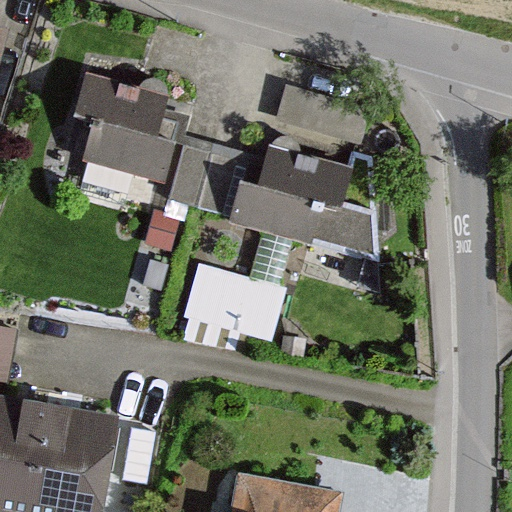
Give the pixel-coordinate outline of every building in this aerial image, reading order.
[(158,109),(72,87),(58,143),(74,147),(67,176),(152,198),(163,154),(148,150),(158,109)] [(221,223),(218,233),(364,267),(373,228),(336,219),(346,177),(256,156),(253,167),(183,151),(169,211),(221,223)] [(201,256),(189,308),(275,329),(288,278),(201,256)] [(0,511),(94,511),(106,425),(0,410),(0,511)] [(321,511),(323,499),(222,489),(220,511),(321,511)]
